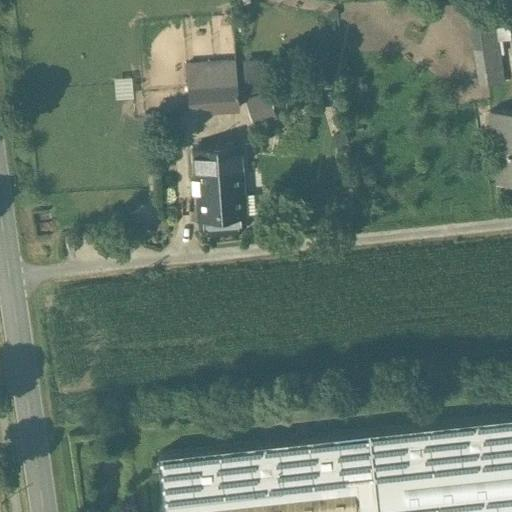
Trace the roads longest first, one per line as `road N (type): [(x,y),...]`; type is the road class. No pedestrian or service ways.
road 1 (unclassified): [(9,274),(511,223)]
road 2 (secondary): [(9,274),(44,511)]
